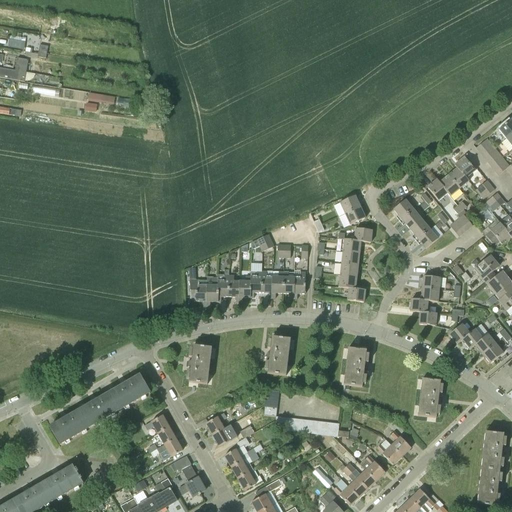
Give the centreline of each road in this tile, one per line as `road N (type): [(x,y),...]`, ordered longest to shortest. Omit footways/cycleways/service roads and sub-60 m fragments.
road 1 (residential): [(376,331),(309,318),(243,318),(139,346)]
road 2 (residential): [(225,496),(139,346)]
road 3 (residential): [(366,511),(490,393)]
road 4 (residential): [(511,103),(446,154),(375,192)]
road 5 (residential): [(376,331),(409,260),(371,202),(375,192)]
road 6 (residential): [(139,346),(21,402)]
road 7 (residential): [(490,393),(434,355),(376,331)]
road 8 (residential): [(0,491),(48,459),(21,402)]
